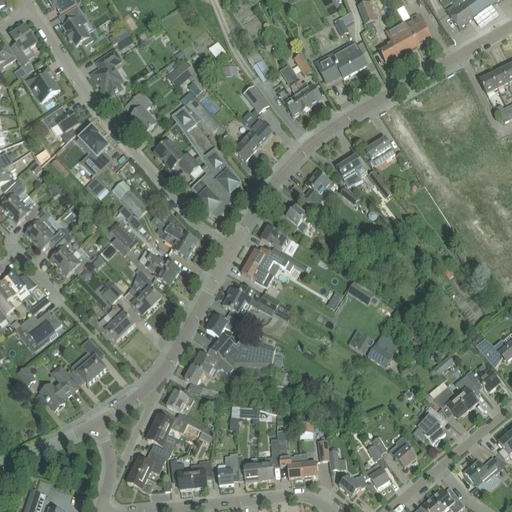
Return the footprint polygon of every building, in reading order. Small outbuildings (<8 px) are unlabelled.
[(56,10),(60,17),(82,4),(79,0),(45,0),(44,1),(48,7),(50,5),(54,12),(56,10)] [(449,16),(459,31),(474,20),(501,0),(454,0),(451,2),(457,10),(449,16)] [(368,4),(358,8),(363,21),(365,26),(375,23),(375,22),(368,4)] [(401,18),(407,14),(404,8),(397,11),(401,18)] [(76,48),(83,44),(85,47),(93,43),(88,35),(86,36),(81,29),(87,24),(77,9),(60,20),(65,27),(63,28),(67,34),(65,35),(70,44),(72,43),(76,48)] [(270,11),(269,13),(271,18),(273,19),(279,16),(279,15),(277,9),(274,9),(270,11)] [(491,10),(473,22),(480,32),(498,19),(491,10)] [(418,16),(404,24),(418,48),(432,40),(418,16)] [(342,38),(349,34),(343,23),(336,27),(342,38)] [(386,66),(418,48),(404,24),(385,34),(392,45),(388,47),(387,45),(384,47),(385,49),(379,52),(386,66)] [(27,77),(31,74),(34,72),(27,62),(34,58),(29,51),(37,46),(37,45),(34,40),(30,35),(28,32),(26,28),(11,38),(17,47),(10,51),(27,77)] [(121,43),(123,42),(124,41),(128,39),(124,32),(118,36),(121,43)] [(219,43),(208,51),(218,62),(228,54),(219,43)] [(327,88),(342,79),(343,81),(367,68),(354,44),(347,49),(349,53),(333,62),(331,57),(315,66),(327,88)] [(16,61),(14,58),(11,54),(6,45),(0,48),(0,66),(1,66),(3,70),(16,61)] [(121,63),(115,53),(97,65),(102,71),(93,77),(99,87),(100,87),(104,93),(107,90),(112,98),(116,95),(116,96),(119,94),(118,94),(122,91),(118,85),(119,83),(113,75),(116,73),(113,68),(121,63)] [(305,78),(312,74),(302,56),(294,60),(305,78)] [(264,62),(253,69),(263,86),(274,78),(264,62)] [(167,79),(176,91),(195,74),(186,63),(167,79)] [(509,86),(511,84),(511,66),(502,72),(509,86)] [(310,110),(294,84),(298,81),(290,67),(280,73),(296,98),(293,101),(302,115),(311,109),(310,110)] [(33,79),(27,83),(34,92),(37,90),(41,96),(38,98),(38,101),(40,104),(42,105),(45,103),(51,98),(60,93),(52,80),(54,79),(48,69),(40,75),(33,79)] [(502,72),(491,77),(498,91),(509,86),(502,72)] [(487,97),(498,91),(491,77),(480,82),(487,97)] [(310,110),(311,109),(323,101),(314,87),(310,90),(306,84),(302,87),(298,81),(294,84),(310,110)] [(253,90),(245,96),(257,111),(260,115),(268,109),(253,90)] [(277,95),(288,112),(293,120),(301,115),(301,116),(302,115),(293,101),(289,103),(282,91),(277,95)] [(152,131),(157,126),(145,113),(152,107),(141,95),(125,110),(133,118),(129,121),(144,137),(152,131)] [(446,128),(479,112),(472,95),(438,112),(446,128)] [(187,108),(213,135),(220,128),(194,101),(187,108)] [(505,125),(511,121),(511,116),(508,108),(499,113),(505,125)] [(57,140),(71,131),(79,126),(71,114),(67,117),(62,110),(63,110),(63,109),(55,115),(45,121),(57,140)] [(187,133),(197,125),(184,109),(172,118),(210,174),(211,174),(215,181),(214,182),(222,193),(222,194),(220,201),(227,207),(227,206),(234,199),(230,196),(240,187),(238,185),(240,183),(241,183),(216,150),(205,159),(187,133)] [(473,118),(490,153),(500,148),(483,113),(473,118)] [(258,150),(272,134),(255,119),(246,129),(251,133),(251,134),(256,138),(253,141),(255,143),(253,145),(258,150)] [(81,142),(79,144),(90,156),(98,165),(96,167),(102,173),(109,167),(112,164),(104,155),(109,150),(99,138),(100,137),(99,136),(94,130),(94,131),(93,130),(80,142),(81,142)] [(245,164),(258,150),(253,145),(255,143),(253,141),(256,138),(251,134),(238,147),(227,137),(222,143),(245,164)] [(390,159),(392,158),(395,156),(385,140),(365,152),(375,168),(390,158),(390,159)] [(161,141),(154,146),(158,151),(165,145),(161,141)] [(158,151),(155,155),(162,162),(163,161),(166,165),(165,166),(171,172),(179,165),(184,171),(190,177),(199,168),(188,156),(185,159),(169,142),(165,145),(158,151)] [(493,197),(508,211),(511,210),(511,145),(441,176),(487,172),(485,174),(491,186),(505,185),(493,197)] [(1,158),(0,154),(0,173),(13,166),(9,160),(7,162),(3,157),(1,158)] [(403,167),(408,164),(402,154),(397,158),(403,167)] [(367,176),(362,168),(356,158),(343,166),(343,165),(337,168),(338,169),(337,170),(343,181),(344,182),(347,189),(349,188),(355,185),(355,187),(362,183),(360,181),(367,176)] [(69,173),(56,160),(51,166),(63,179),(69,173)] [(13,166),(0,173),(0,189),(1,188),(5,194),(10,189),(16,184),(13,180),(11,182),(7,177),(16,171),(13,166)] [(38,167),(32,173),(36,177),(42,171),(38,167)] [(320,198),(331,184),(318,173),(306,187),(312,191),(319,198),(320,198)] [(374,173),(368,178),(380,193),(386,188),(374,173)] [(210,174),(193,191),(201,199),(197,203),(203,209),(222,193),(214,182),(215,181),(211,174),(210,174)] [(96,180),(87,189),(96,198),(105,190),(96,180)] [(9,218),(29,199),(23,205),(18,200),(25,193),(25,188),(20,182),(6,196),(10,201),(0,210),(9,218)] [(122,201),(136,217),(139,220),(146,213),(148,211),(142,204),(131,192),(123,183),(121,185),(117,189),(116,190),(113,192),(122,201)] [(360,202),(346,190),(340,196),(355,208),(360,202)] [(319,198),(312,191),(302,203),(317,215),(335,230),(340,224),(327,213),(330,209),(329,206),(320,198),(319,198)] [(222,193),(203,209),(210,216),(211,215),(219,220),(228,208),(227,207),(220,201),(222,194),(222,193)] [(43,210),(40,214),(33,207),(35,206),(29,199),(9,218),(17,227),(27,218),(31,222),(43,211),(43,210)] [(157,205),(153,208),(160,214),(166,219),(161,225),(164,227),(171,216),(162,205),(160,205),(159,205),(157,205)] [(153,208),(150,210),(156,219),(161,224),(161,225),(166,219),(160,214),(153,208)] [(294,234),(298,230),(303,234),(308,228),(313,223),(303,215),(296,208),(286,219),(282,224),(294,234)] [(25,236),(34,245),(52,227),(47,222),(51,219),(43,211),(31,222),(35,227),(25,236)] [(164,227),(164,228),(168,230),(165,235),(192,253),(198,244),(184,235),(186,232),(171,216),(164,227)] [(132,218),(128,222),(138,233),(143,229),(132,218)] [(130,254),(138,245),(118,225),(110,233),(130,254)] [(94,226),(89,230),(94,236),(99,231),(94,226)] [(60,236),(52,227),(34,245),(42,253),(49,247),(53,251),(56,248),(69,236),(64,232),(60,236)] [(275,249),(282,253),(285,247),(288,242),(280,237),(277,235),(268,230),(261,242),(275,250),(275,249)] [(165,235),(161,241),(174,249),(172,252),(178,256),(187,261),(192,253),(165,235)] [(58,255),(50,262),(58,271),(73,257),(68,252),(72,248),(69,245),(73,241),(69,236),(56,248),(60,253),(58,255)] [(89,258),(80,250),(73,257),(58,271),(67,279),(76,270),(81,274),(92,263),(88,259),(89,258)] [(275,250),(272,255),(276,257),(280,259),(290,265),(293,260),(282,253),(275,250)] [(255,252),(248,264),(268,275),(274,279),(280,268),(290,274),(294,268),(280,259),(272,255),(271,254),(268,259),(255,252)] [(463,252),(457,255),(462,264),(468,261),(463,252)] [(151,257),(148,263),(175,280),(181,271),(172,266),(166,262),(164,265),(151,257)] [(170,289),(175,280),(148,263),(144,268),(157,276),(155,279),(161,283),(170,289)] [(267,290),(274,279),(268,275),(248,264),(242,275),(267,290)] [(446,265),(440,269),(445,276),(451,272),(446,265)] [(83,274),(82,278),(85,282),(90,280),(92,275),(88,272),(85,270),(83,274)] [(145,294),(141,298),(152,310),(161,301),(154,294),(150,289),(153,286),(141,273),(141,274),(138,276),(137,278),(142,283),(138,287),(145,294)] [(26,291),(29,294),(36,288),(26,277),(20,281),(15,275),(5,282),(17,298),(26,291)] [(17,298),(5,282),(0,286),(0,295),(1,296),(0,297),(0,307),(1,309),(7,316),(15,310),(10,303),(17,298)] [(375,297),(355,284),(348,294),(368,307),(370,304),(373,300),(375,297)] [(114,286),(109,291),(118,301),(123,295),(114,286)] [(229,297),(223,308),(232,313),(239,317),(244,320),(251,307),(259,311),(262,306),(270,311),(275,313),(276,313),(277,310),(280,306),(264,297),(263,298),(257,295),(245,288),(243,287),(242,286),(241,288),(239,293),(238,293),(231,289),(227,296),(229,297)] [(131,308),(136,312),(143,319),(152,310),(141,298),(132,289),(128,295),(129,296),(124,300),(131,307),(131,308)] [(112,306),(118,301),(109,291),(108,292),(103,297),(112,306)] [(458,295),(454,298),(460,305),(463,302),(458,295)] [(30,308),(27,310),(33,318),(34,317),(39,314),(50,304),(46,300),(35,309),(32,310),(30,308)] [(108,316),(112,320),(126,335),(135,326),(128,319),(124,314),(124,315),(117,307),(108,316)] [(51,342),(53,340),(58,337),(55,333),(62,327),(54,316),(52,317),(51,316),(46,316),(38,322),(34,317),(33,318),(26,324),(21,328),(20,329),(24,334),(26,332),(39,349),(50,341),(51,342)] [(103,321),(99,325),(106,332),(105,332),(117,344),(126,335),(112,320),(108,316),(103,321)] [(209,325),(206,331),(207,332),(207,333),(218,339),(219,340),(225,330),(232,334),(239,323),(235,320),(234,320),(228,317),(224,324),(218,320),(215,319),(214,320),(211,326),(209,325)] [(92,318),(88,322),(90,324),(94,328),(98,324),(95,320),(92,318)] [(16,331),(20,329),(21,328),(17,323),(12,326),(16,331)] [(12,327),(7,331),(11,335),(15,332),(12,327)] [(223,337),(221,340),(217,344),(211,352),(218,358),(223,362),(234,372),(272,371),(274,359),(276,351),(245,341),(237,349),(230,343),(223,337)] [(374,343),(364,337),(356,351),(363,355),(368,348),(371,349),(374,343)] [(76,375),(88,388),(107,371),(99,362),(105,357),(90,341),(81,348),(92,361),(76,375)] [(511,360),(511,345),(507,350),(502,344),(494,350),(485,343),(477,350),(495,371),(503,360),(507,365),(511,360)] [(385,370),(393,359),(376,347),(368,359),(385,370)] [(433,355),(439,362),(445,356),(440,349),(433,355)] [(193,369),(204,375),(209,377),(216,364),(200,356),(193,369)] [(440,377),(454,365),(449,359),(435,372),(440,377)] [(223,362),(219,366),(218,368),(222,372),(222,371),(229,377),(234,372),(223,362)] [(466,378),(475,388),(479,393),(483,389),(484,391),(485,390),(489,395),(500,386),(484,367),(479,371),(485,378),(479,383),(471,374),(466,378)] [(185,381),(197,388),(204,375),(193,369),(192,368),(185,381)] [(78,391),(72,383),(61,369),(53,375),(60,385),(54,389),(51,386),(40,395),(49,406),(55,414),(66,405),(64,402),(78,391)] [(28,388),(35,382),(26,370),(18,376),(28,388)] [(280,373),(277,387),(287,390),(290,376),(280,373)] [(457,400),(468,413),(478,405),(468,394),(475,388),(466,378),(455,388),(462,396),(457,400)] [(203,389),(201,396),(210,398),(211,392),(203,389)] [(457,400),(448,389),(434,401),(442,411),(446,408),(458,421),(468,413),(457,400)] [(334,390),(331,397),(341,402),(344,395),(334,390)] [(188,401),(175,394),(167,408),(181,416),(186,406),(191,409),(194,402),(189,399),(188,401)] [(240,410),(240,420),(252,421),(258,421),(259,413),(240,408),(240,410)] [(429,418),(424,423),(425,424),(419,431),(415,436),(423,443),(426,440),(433,447),(434,446),(436,448),(441,442),(440,441),(446,436),(438,427),(444,420),(435,413),(430,409),(426,415),(429,418)] [(231,420),(240,420),(240,410),(231,410),(231,420)] [(184,436),(188,427),(171,417),(169,423),(159,418),(153,430),(168,437),(171,430),(184,436)] [(191,421),(188,427),(209,437),(214,440),(214,434),(214,433),(207,429),(191,421)] [(240,421),(231,421),(230,421),(230,434),(239,435),(240,421)] [(299,423),(299,434),(313,434),(313,427),(299,423)] [(348,432),(347,434),(349,437),(351,437),(356,434),(357,432),(355,429),(352,429),(348,432)] [(165,444),(168,437),(153,430),(147,442),(157,447),(154,454),(168,460),(167,460),(168,461),(170,461),(175,449),(165,444)] [(286,435),(277,435),(278,442),(278,441),(279,454),(287,453),(286,435)] [(511,442),(507,437),(498,445),(503,451),(498,454),(505,462),(511,455),(511,442)] [(387,454),(378,440),(373,444),(381,457),(387,454)] [(278,442),(271,442),(272,458),(279,458),(279,454),(278,441),(278,442)] [(390,454),(404,471),(411,465),(412,466),(413,467),(416,464),(417,462),(416,462),(417,460),(411,453),(414,450),(410,446),(406,441),(390,454)] [(330,463),(329,454),(327,443),(319,444),(321,464),(330,463)] [(382,460),(374,448),(368,452),(375,464),(382,460)] [(329,454),(330,463),(331,473),(340,472),(338,453),(329,454)] [(139,461),(133,473),(148,480),(151,473),(160,477),(167,460),(168,460),(154,454),(149,465),(139,461)] [(308,455),(301,456),(301,457),(304,480),(306,480),(306,482),(312,481),(312,479),(318,478),(317,464),(309,465),(308,455)] [(225,459),(225,463),(225,467),(219,467),(218,469),(219,478),(220,488),(234,487),(233,474),(239,473),(237,456),(230,457),(230,459),(225,459)] [(288,457),(280,458),(281,470),(288,469),(288,471),(289,481),(296,481),(296,483),(302,482),(302,480),(304,480),(301,457),(294,458),(294,459),(293,460),(293,457),(288,457)] [(258,461),(258,468),(259,473),(260,484),(274,483),(273,470),(273,467),(272,460),(258,461)] [(180,492),(194,491),(192,475),(185,476),(184,466),(178,466),(177,461),(170,463),(173,482),(179,481),(180,492)] [(250,463),(243,464),(244,469),(244,470),(245,483),(245,486),(260,484),(259,473),(258,468),(258,461),(251,461),(250,463)] [(486,485),(502,471),(493,461),(485,467),(487,469),(484,471),(478,463),(465,474),(477,489),(484,483),(486,485)] [(191,469),(192,475),(194,491),(207,490),(206,479),(212,478),(211,464),(200,465),(199,468),(191,469)] [(379,466),(363,476),(365,483),(371,480),(378,491),(390,484),(379,466)] [(153,490),(145,487),(148,480),(133,473),(127,485),(139,491),(150,497),(153,490)] [(365,483),(363,476),(363,477),(355,481),(350,477),(348,479),(339,489),(352,500),(360,490),(361,491),(368,489),(365,483)] [(433,500),(433,501),(442,511),(446,511),(449,510),(451,511),(460,511),(465,508),(453,494),(452,494),(454,497),(450,500),(448,498),(445,494),(442,491),(441,491),(442,492),(439,495),(437,495),(433,499),(433,500)] [(54,511),(50,510),(49,511),(41,511),(46,497),(41,495),(32,492),(25,511),(54,511)] [(422,508),(421,509),(423,511),(442,511),(433,501),(432,501),(430,501),(426,505),(426,506),(423,509),(422,508)]
